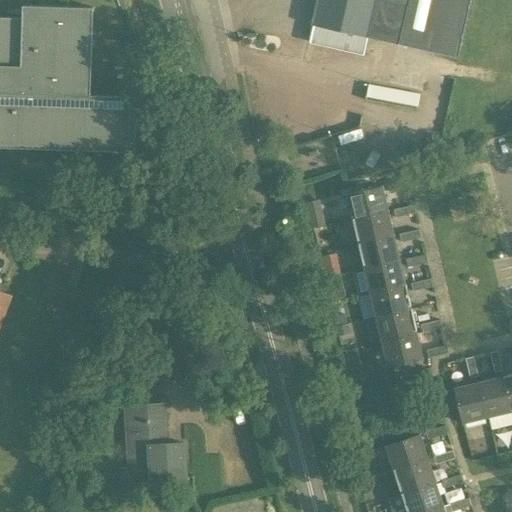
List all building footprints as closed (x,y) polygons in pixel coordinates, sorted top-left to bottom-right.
[(318,0),(309,41),(363,54),(367,37),(457,59),(471,0),(318,0)] [(0,148),(134,153),(136,116),(142,114),(136,96),(134,97),(135,97),(89,95),(92,8),(23,6),(22,18),(0,17),(0,148)] [(410,101),(412,90),(369,85),(368,96),(410,101)] [(390,193),(410,189),(408,181),(388,185),(390,193)] [(347,195),(352,220),(388,212),(382,187),(347,195)] [(396,219),(415,214),(414,206),(394,211),(396,219)] [(352,220),(358,245),(393,237),(388,212),(352,220)] [(401,243),(421,239),(419,231),(400,235),(401,243)] [(399,261),(393,237),(358,245),(364,269),(399,261)] [(407,268),(427,263),(425,255),(405,260),(407,268)] [(364,269),(369,294),(405,286),(399,261),(364,269)] [(430,279),(411,283),(413,291),(432,287),(430,279)] [(410,310),(405,286),(369,294),(375,318),(410,310)] [(0,323),(10,298),(0,294),(0,323)] [(375,318),(381,343),(416,335),(410,310),(375,318)] [(422,333),(442,329),(440,321),(420,325),(422,333)] [(422,360),(416,335),(381,343),(386,368),(422,360)] [(184,380),(183,343),(166,343),(167,381),(184,380)] [(428,359),(448,354),(446,346),(426,351),(428,359)] [(494,373),(502,371),(497,352),(489,354),(494,373)] [(469,379),(477,377),(472,358),(464,360),(469,379)] [(511,412),(511,411),(511,375),(503,378),(511,412)] [(487,418),(511,412),(503,378),(478,384),(487,418)] [(461,424),(487,418),(478,384),(453,390),(461,424)] [(152,483),(186,481),(184,446),(166,447),(163,408),(126,410),(130,473),(151,472),(152,483)] [(428,441),(447,434),(444,427),(425,433),(428,441)] [(393,470),(427,459),(419,435),(385,446),(393,470)] [(436,465),(455,459),(452,451),(433,458),(436,465)] [(393,470),(401,495),(435,484),(427,459),(393,470)] [(444,489),(463,483),(460,475),(441,481),(444,489)] [(430,511),(443,508),(435,484),(401,495),(407,511),(430,511)] [(451,511),(454,511),(471,507),(468,499),(449,505),(451,511)]
